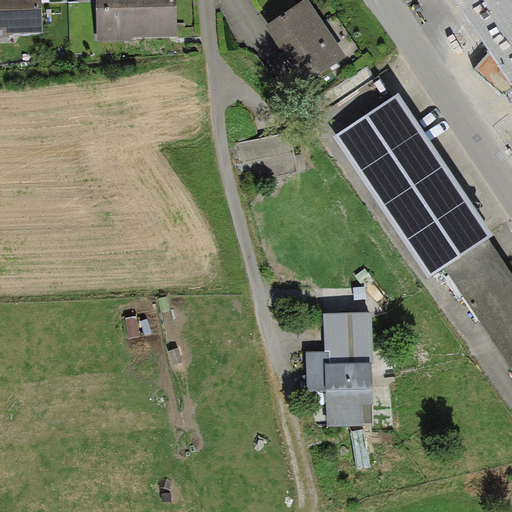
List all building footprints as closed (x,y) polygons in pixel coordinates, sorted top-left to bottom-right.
[(0,0),(0,36),(43,35),(41,0),(0,0)] [(133,37),(177,36),(175,0),(96,0),(98,40),(133,39),(133,37)] [(309,0),(306,0),(264,27),(280,52),(302,86),(347,58),(309,0)] [(511,0),(456,0),(511,83),(511,0)] [(336,85),(350,108),(388,85),(374,62),(336,85)] [(398,95),(334,138),(429,278),(444,268),(511,370),(511,369),(511,273),(488,237),(491,234),(398,95)] [(291,135),(235,145),(243,183),(298,173),(291,135)] [(323,313),(324,351),(330,351),(330,365),(371,364),(374,364),(371,312),(323,313)] [(327,391),(327,427),(372,426),(371,364),(330,365),(330,351),(324,351),(306,351),(306,391),(327,391)]
